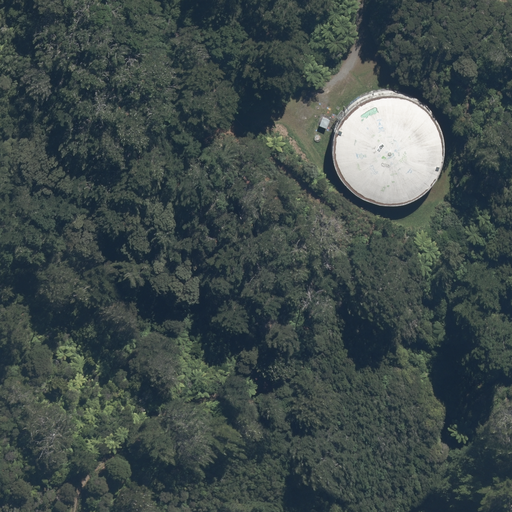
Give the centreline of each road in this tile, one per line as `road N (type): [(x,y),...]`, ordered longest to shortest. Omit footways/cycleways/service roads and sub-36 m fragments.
road 1 (track): [(333,214),(276,362),(251,379),(136,408),(55,511)]
road 2 (track): [(333,214),(252,158),(206,154),(113,230),(46,257),(0,264)]
